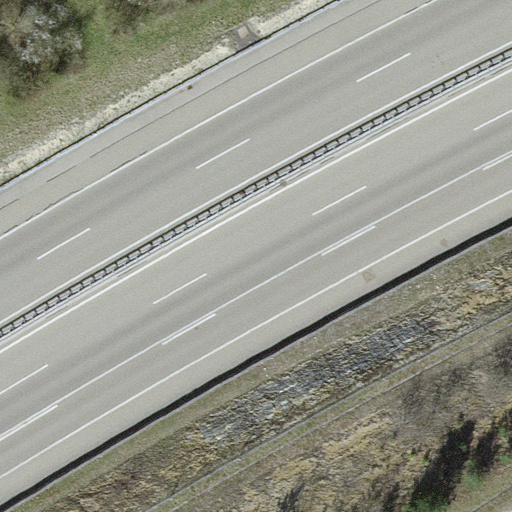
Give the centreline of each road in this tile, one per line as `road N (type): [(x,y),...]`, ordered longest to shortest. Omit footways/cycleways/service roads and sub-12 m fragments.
road 1 (motorway): [(511,10),(142,208),(0,295)]
road 2 (motorway): [(49,363),(511,106)]
